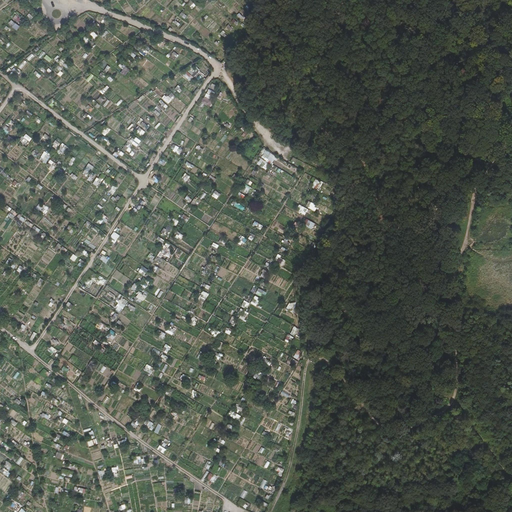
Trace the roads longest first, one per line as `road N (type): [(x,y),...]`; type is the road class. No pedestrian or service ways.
road 1 (track): [(18,86),(144,180),(216,67)]
road 2 (track): [(31,351),(236,511)]
road 3 (track): [(0,327),(31,351),(144,180)]
road 4 (track): [(216,67),(283,158),(332,185)]
road 5 (track): [(216,67),(198,50),(128,20),(80,6),(63,11)]
road 6 (track): [(270,511),(287,475),(311,355)]
